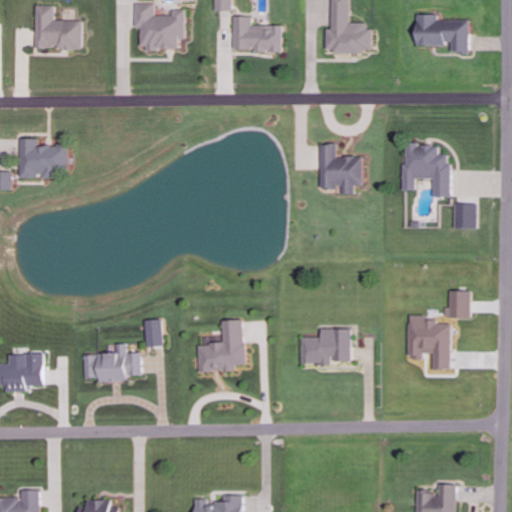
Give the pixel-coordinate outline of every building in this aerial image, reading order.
[(222,0),(223,11),(234,11),(234,0),(222,0)] [(352,23),(351,0),(333,0),(333,28),(327,28),(327,52),(372,52),(372,23),(352,23)] [(188,10),(175,10),(174,16),(156,15),(157,4),(139,3),(138,39),(144,40),(143,49),(179,50),(180,36),(187,37),(188,10)] [(55,6),(41,5),(40,23),(54,24),(55,6)] [(439,20),(440,15),(425,14),(425,23),(416,23),(416,45),(453,46),(453,52),(471,52),(471,21),(439,20)] [(284,52),(284,26),(254,25),(254,17),(241,16),(240,50),(284,52)] [(21,174),(70,177),(71,147),(40,145),(40,139),(22,138),(21,174)] [(364,157),(339,157),(339,144),(325,144),(325,188),(345,188),(345,194),(356,194),(356,185),(364,185),(364,157)] [(451,197),(451,155),(440,155),(440,145),(406,145),(406,190),(417,190),(417,179),(435,179),(435,197),(451,197)] [(14,172),(3,172),(2,190),(14,190),(14,172)] [(478,229),(478,205),(458,204),(457,229),(478,229)] [(458,318),(472,318),(473,291),(459,291),(458,318)] [(165,320),(148,320),(149,347),(165,346),(165,320)] [(202,372),(239,371),(239,365),(248,365),(247,320),(227,321),(227,344),(202,345),(202,372)] [(453,320),(411,320),(410,356),(432,356),(431,368),(452,369),(453,320)] [(353,330),(323,330),(323,338),(308,338),(308,364),(333,364),(333,362),(353,362),(353,330)] [(143,352),(129,353),(129,344),(121,344),(121,354),(90,355),(91,379),(100,378),(100,383),(130,382),(129,376),(144,375),(143,352)] [(48,386),(47,354),(11,355),(11,364),(0,364),(0,386),(8,387),(8,392),(28,391),(28,387),(48,386)] [(41,511),(42,490),(23,490),(23,498),(0,497),(0,511),(41,511)]
